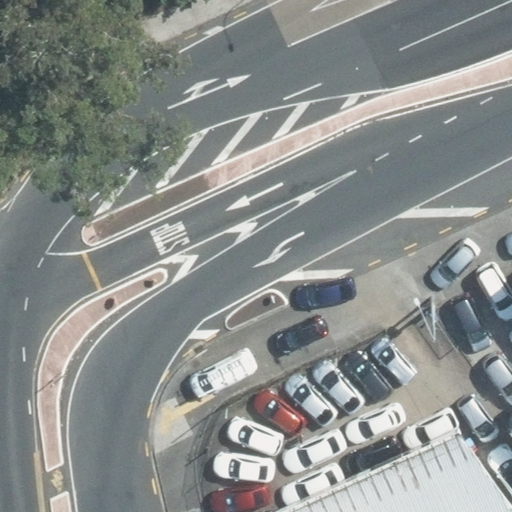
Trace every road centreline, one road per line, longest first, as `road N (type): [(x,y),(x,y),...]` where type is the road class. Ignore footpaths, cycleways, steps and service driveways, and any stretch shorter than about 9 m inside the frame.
road 1 (secondary): [(399,143),(147,331),(110,393),(82,511)]
road 2 (secondary): [(399,143),(27,307)]
road 3 (secondary): [(0,197),(145,121),(329,51)]
road 4 (secondary): [(61,511),(27,307)]
road 5 (secondary): [(329,51),(488,0)]
road 6 (secondary): [(511,82),(399,143)]
